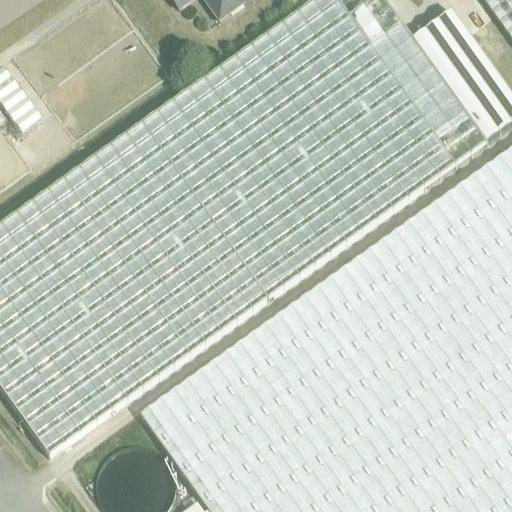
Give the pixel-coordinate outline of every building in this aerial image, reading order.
[(332,0),(325,0),(0,233),(0,393),(49,462),(487,149),(413,46),(381,2),(350,24),(332,0)] [(204,0),(222,24),(243,9),(236,0),(168,0),(180,16),(202,0),(204,0)] [(511,0),(481,0),(511,42),(511,0)] [(511,102),(451,18),(413,46),(487,149),(511,130),(511,102)] [(3,73),(0,75),(0,109),(22,140),(41,125),(3,73)] [(204,511),(511,511),(511,156),(141,422),(204,511)] [(163,490),(163,483),(160,476),(158,471),(154,466),(149,463),(143,460),(137,458),(129,457),(123,458),(117,461),(112,463),(107,468),(103,473),(101,478),(99,484),(99,490),(99,496),(101,503),(104,508),(107,511),(154,511),(158,508),(161,503),(163,497),(163,490)]
